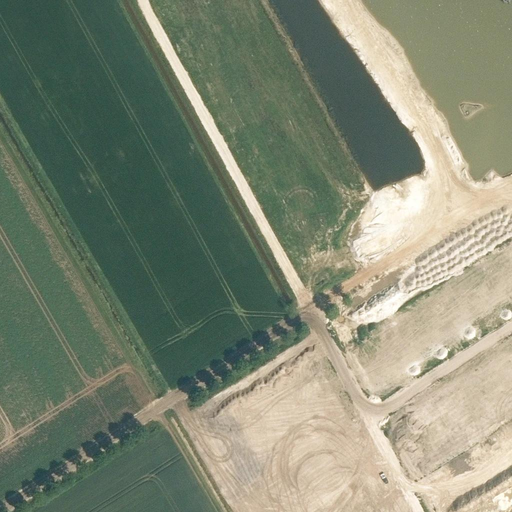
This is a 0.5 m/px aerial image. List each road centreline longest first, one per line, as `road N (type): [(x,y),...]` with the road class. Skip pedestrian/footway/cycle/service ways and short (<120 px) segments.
road 1 (residential): [(145,0),(361,408),(377,415),(511,329)]
road 2 (track): [(0,510),(344,292)]
